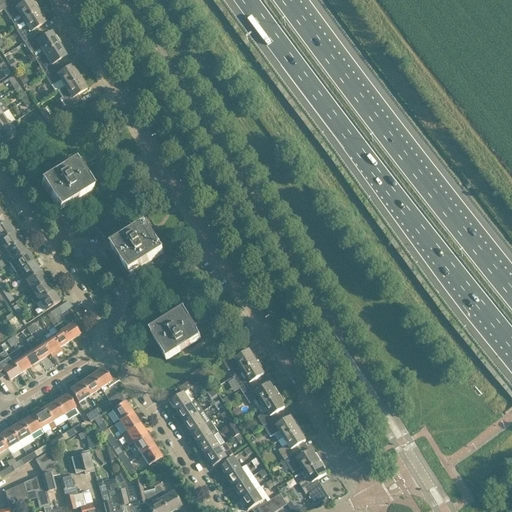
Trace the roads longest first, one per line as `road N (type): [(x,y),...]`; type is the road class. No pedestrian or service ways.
road 1 (residential): [(369,496),(58,0)]
road 2 (motorway): [(249,0),(511,343)]
road 3 (motorway): [(511,292),(282,0)]
road 4 (secondary): [(320,305),(125,0)]
road 5 (residential): [(112,345),(0,173)]
road 6 (residential): [(215,511),(112,345)]
road 7 (secondary): [(320,305),(413,468)]
road 8 (secondary): [(424,461),(320,305)]
road 9 (residential): [(112,345),(3,411)]
